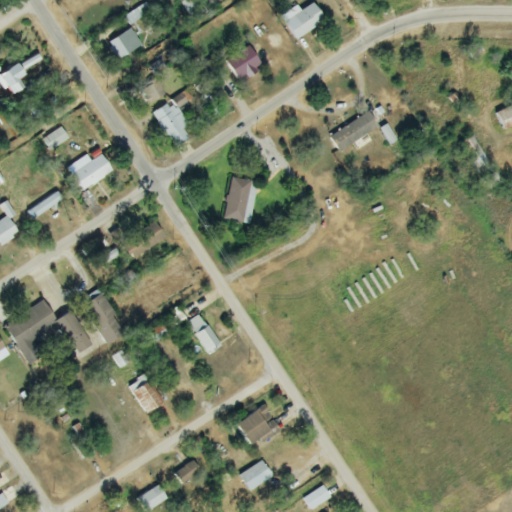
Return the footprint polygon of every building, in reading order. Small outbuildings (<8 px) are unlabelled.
[(293,42),(321,23),(309,4),(281,23),(293,42)] [(273,41),(260,19),(255,23),(268,44),(273,41)] [(127,33),(107,42),(115,58),(134,49),(127,33)] [(221,61),(233,81),(257,66),(246,47),(221,61)] [(0,91),(9,92),(9,81),(17,81),(17,68),(0,67),(0,91)] [(145,105),(163,92),(146,69),(128,82),(145,105)] [(166,148),(186,141),(172,103),(152,110),(166,148)] [(511,125),(511,104),(492,113),(499,130),(511,125)] [(374,133),(368,117),(326,133),(332,150),(374,133)] [(65,139),(56,128),(37,141),(46,153),(65,139)] [(74,193),(110,178),(102,159),(66,174),(74,193)] [(239,225),(250,183),(229,178),(219,220),(239,225)] [(25,213),(30,220),(60,200),(54,193),(25,213)] [(116,246),(128,262),(161,238),(150,222),(116,246)] [(74,311),(105,346),(123,330),(92,295),(74,311)] [(68,312),(51,321),(41,304),(1,325),(19,360),(35,352),(30,342),(42,336),(45,341),(57,334),(68,355),(86,346),(68,312)] [(206,356),(218,347),(196,316),(183,325),(206,356)] [(159,403),(141,377),(124,388),(142,415),(159,403)] [(269,418),(258,406),(231,428),(246,447),(265,431),(261,425),(269,418)] [(180,486),(197,472),(188,461),(171,475),(180,486)] [(269,479),(258,462),(232,480),(243,496),(269,479)] [(140,511),(145,511),(163,501),(155,486),(133,499),(140,511)] [(299,500),(307,511),(327,499),(319,487),(299,500)]
